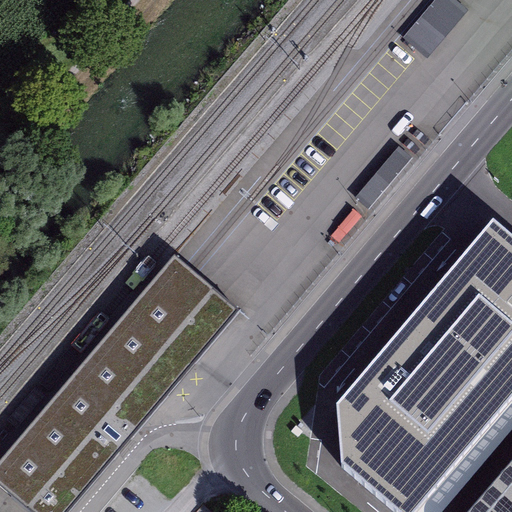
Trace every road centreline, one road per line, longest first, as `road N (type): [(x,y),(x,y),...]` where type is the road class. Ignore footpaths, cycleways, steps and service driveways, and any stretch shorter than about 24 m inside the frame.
road 1 (tertiary): [(285,511),(240,463),(235,435),(245,413),(511,96)]
road 2 (track): [(131,0),(0,153)]
